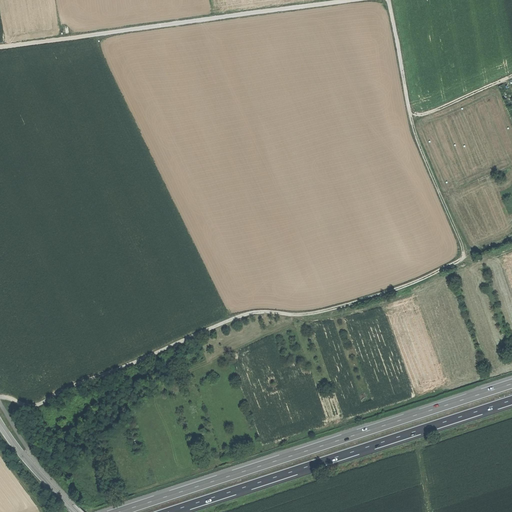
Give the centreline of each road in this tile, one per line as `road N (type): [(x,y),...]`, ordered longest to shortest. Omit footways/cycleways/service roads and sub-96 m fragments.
road 1 (track): [(511,238),(338,307),(258,308),(41,403),(0,397)]
road 2 (trunk): [(511,384),(119,511)]
road 3 (trunk): [(168,511),(511,400)]
road 4 (track): [(337,0),(0,45)]
road 5 (track): [(465,258),(411,124),(389,0)]
road 6 (track): [(432,511),(421,445),(511,416)]
